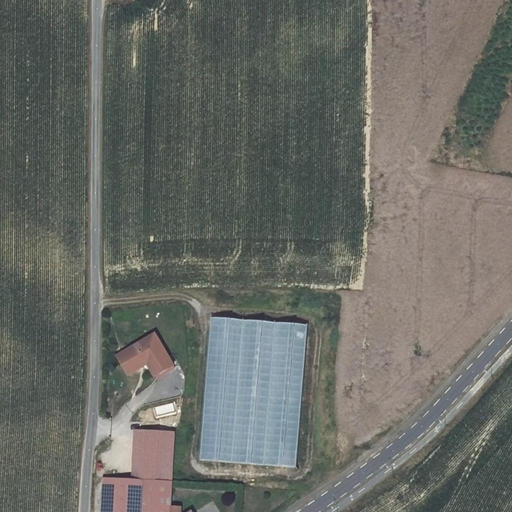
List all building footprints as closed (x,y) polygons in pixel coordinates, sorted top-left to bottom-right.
[(308,327),(212,320),(200,459),(297,467),(308,327)] [(125,363),(133,363),(141,358),(146,361),(153,375),(172,365),(154,333),(119,353),(125,363)] [(125,363),(119,353),(116,354),(126,372),(146,361),(141,358),(133,363),(125,363)] [(166,511),(167,506),(170,482),(172,432),(139,431),(137,480),(113,479),(113,480),(110,511),(166,511)] [(110,511),(113,480),(100,480),(97,511),(110,511)]
